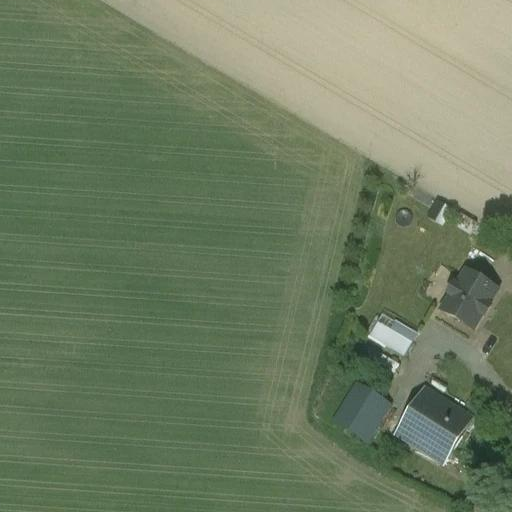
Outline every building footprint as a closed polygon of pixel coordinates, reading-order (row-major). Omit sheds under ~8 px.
[(467,274),(467,273),(466,273),(465,274),(457,287),(455,285),(448,296),(451,297),(443,310),(442,312),(443,312),(472,330),(473,331),(474,330),(474,329),(482,316),(485,318),(491,308),(488,306),(496,293),(497,293),(497,292),(496,291),(467,274)] [(381,314),(369,341),(407,357),(419,330),(381,314)] [(390,407),(356,386),(334,421),(368,443),(390,407)] [(470,420),(426,392),(398,436),(442,464),(470,420)] [(491,433),(470,420),(442,464),(463,477),(491,433)]
